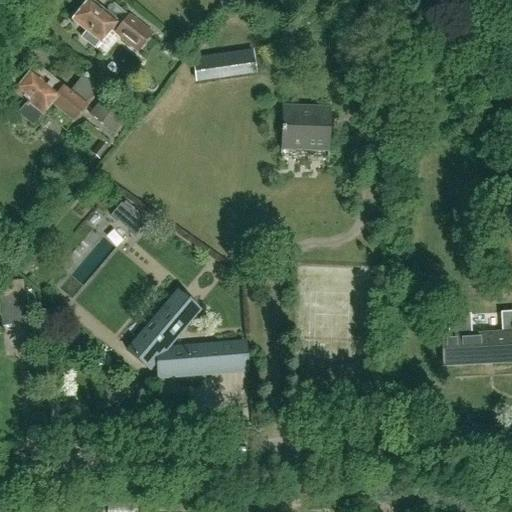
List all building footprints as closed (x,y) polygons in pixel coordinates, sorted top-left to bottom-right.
[(89,2),(74,21),(87,33),(82,39),(94,49),(99,42),(101,44),(108,36),(110,33),(114,36),(119,40),(137,54),(145,45),(153,35),(128,15),(119,26),(105,14),(89,2)] [(252,52),(192,61),(196,84),(256,75),(252,52)] [(86,108),(42,71),(36,77),(32,73),(15,93),(27,103),(16,115),(31,127),(41,115),(42,116),(51,105),(73,124),(86,108)] [(372,98),(374,72),(346,71),(345,96),(372,98)] [(105,97),(90,115),(115,135),(129,117),(105,97)] [(327,153),(329,110),(280,107),(278,150),(327,153)] [(101,142),(92,153),(100,159),(109,148),(101,142)] [(122,205),(109,219),(132,239),(144,225),(122,205)] [(84,239),(108,239),(108,221),(83,221),(84,239)] [(70,301),(80,288),(67,278),(57,290),(70,301)] [(0,328),(25,326),(22,282),(0,283),(0,328)] [(165,350),(197,312),(176,294),(127,352),(148,370),(157,360),(158,379),(245,372),(243,344),(165,350)] [(511,333),(441,338),(443,366),(511,361),(511,333)]
